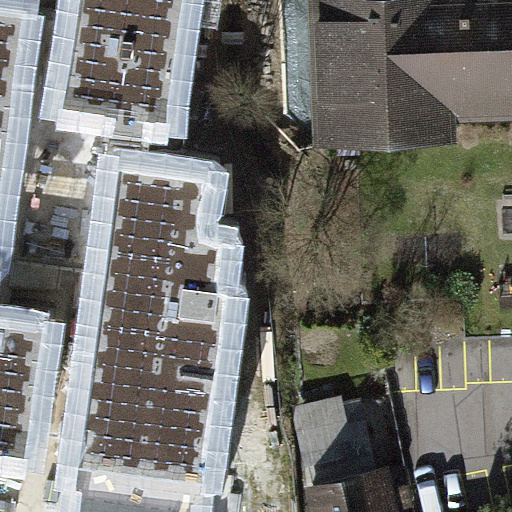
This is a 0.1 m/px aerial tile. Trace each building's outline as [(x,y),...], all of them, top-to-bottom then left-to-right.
[(195,0),(72,0),(55,115),(175,133),(195,0)] [(511,0),(317,0),(323,125),(511,117),(511,0)] [(0,266),(35,9),(0,4),(0,266)] [(223,172),(112,156),(66,486),(72,487),(68,511),(203,511),(208,481),(216,482),(240,306),(230,305),(240,235),(214,232),(223,172)] [(51,322),(0,314),(0,461),(31,466),(51,322)] [(303,485),(309,511),(382,511),(372,468),(303,485)]
